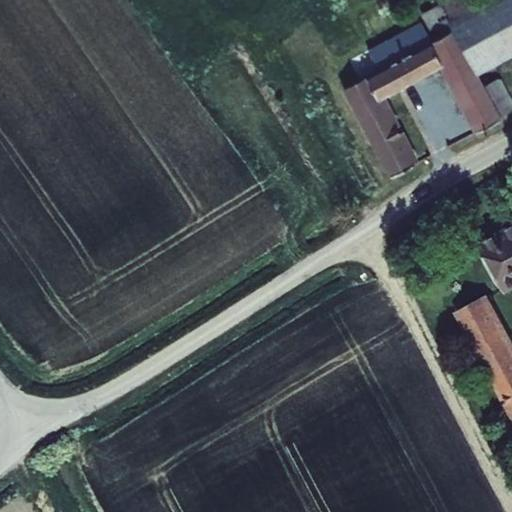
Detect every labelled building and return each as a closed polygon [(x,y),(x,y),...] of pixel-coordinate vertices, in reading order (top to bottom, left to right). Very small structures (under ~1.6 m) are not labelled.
[(437,28),(442,37),(453,31),(448,21),(471,9),(467,0),(436,0),(439,5),(422,14),(431,32),(437,28)] [(448,21),(453,31),(477,75),(479,74),(495,67),(495,66),(511,57),(511,0),(487,0),(471,9),(448,21)] [(379,71),(433,42),(421,22),(369,50),(379,71)] [(379,71),(343,89),(389,177),(420,161),(404,131),(401,132),(397,127),(400,124),(386,97),(441,68),(475,131),(502,119),(501,117),(485,86),(479,74),(477,75),(453,31),(442,37),(433,42),(379,71)] [(511,98),(500,78),(485,86),(501,117),(511,109),(511,98)] [(511,227),(480,245),(508,295),(511,293),(511,227)] [(506,406),(511,418),(511,336),(490,296),(456,313),(503,402),(508,400),(510,404),(506,406)]
